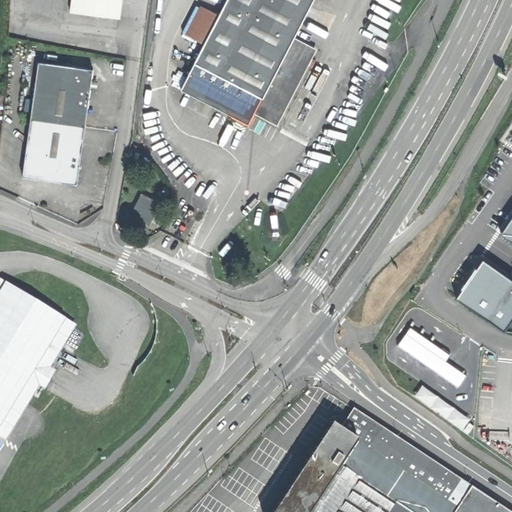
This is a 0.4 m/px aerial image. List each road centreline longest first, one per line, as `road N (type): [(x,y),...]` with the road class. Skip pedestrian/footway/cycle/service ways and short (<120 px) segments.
road 1 (trunk): [(479,0),(392,159),(275,330)]
road 2 (unclassified): [(275,330),(252,305),(0,200)]
road 3 (trunk): [(369,259),(511,4)]
road 4 (unclassified): [(369,259),(424,223),(511,82)]
road 5 (trunk): [(140,511),(298,347)]
road 6 (unknown): [(238,187),(192,144),(163,101),(157,69),(179,0)]
road 7 (unclassified): [(0,217),(198,309)]
road 8 (trunk): [(214,394),(93,511)]
road 9 (unclassified): [(383,411),(511,493)]
road 10 (unclassified): [(383,411),(354,339),(356,277)]
road 11 (unknown): [(24,0),(46,23),(133,38)]
